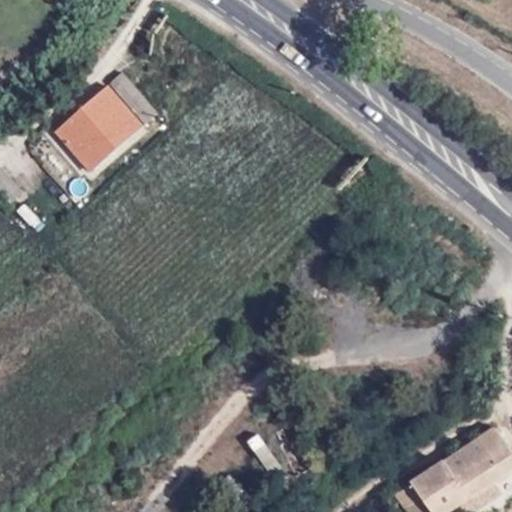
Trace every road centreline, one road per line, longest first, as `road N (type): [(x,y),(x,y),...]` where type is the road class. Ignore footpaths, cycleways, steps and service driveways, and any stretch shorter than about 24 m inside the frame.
road 1 (track): [(511,248),(453,329),(249,386),(200,430),(140,511)]
road 2 (secondary): [(243,0),(511,208)]
road 3 (track): [(4,148),(51,208),(57,247),(162,367)]
road 4 (unclassified): [(511,83),(369,0)]
